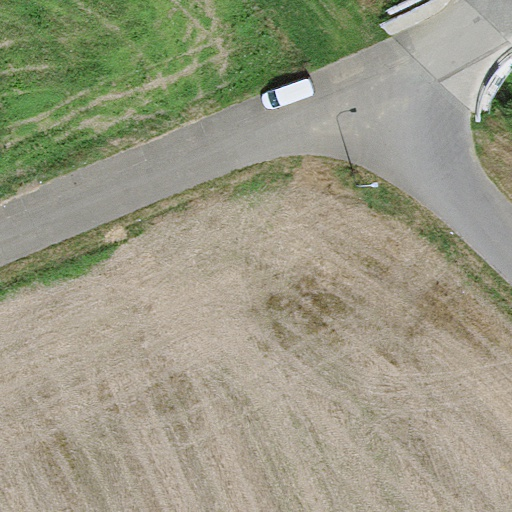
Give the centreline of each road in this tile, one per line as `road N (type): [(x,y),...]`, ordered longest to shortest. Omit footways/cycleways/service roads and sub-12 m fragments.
road 1 (residential): [(348,91),(0,236)]
road 2 (residential): [(511,248),(348,91)]
road 3 (residential): [(348,91),(511,4)]
